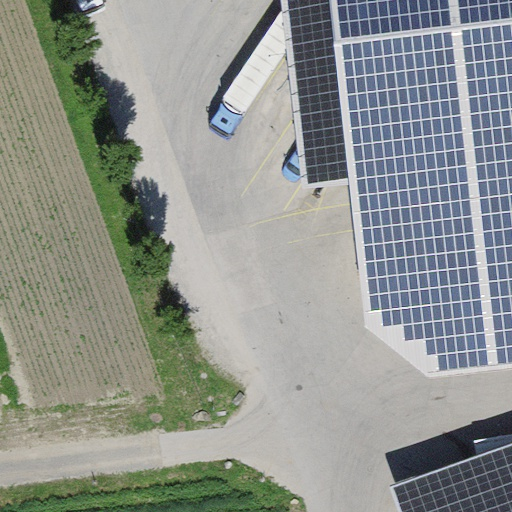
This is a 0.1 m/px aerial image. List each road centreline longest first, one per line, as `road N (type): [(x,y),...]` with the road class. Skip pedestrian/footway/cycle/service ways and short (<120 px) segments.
road 1 (track): [(156,0),(311,424)]
road 2 (track): [(311,424),(0,461)]
road 3 (track): [(311,424),(511,402)]
